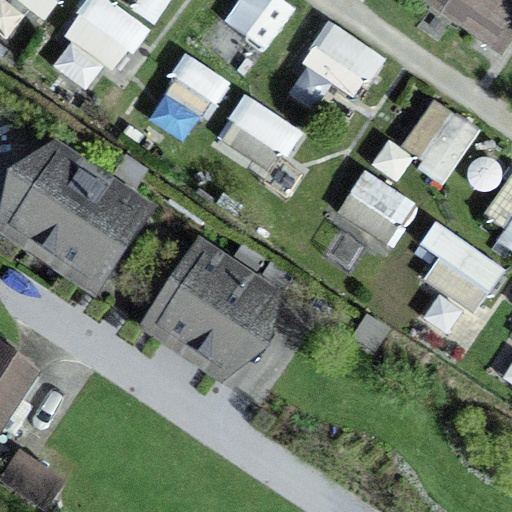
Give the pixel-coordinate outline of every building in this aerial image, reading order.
[(511,0),(420,0),(475,37),(482,26),(506,42),(511,33),(511,0)] [(136,214),(53,158),(7,227),(90,282),(136,214)] [(203,258),(156,327),(222,371),(268,302),(203,258)] [(0,351),(0,432),(37,377),(0,351)] [(19,455),(2,480),(43,508),(60,484),(19,455)]
